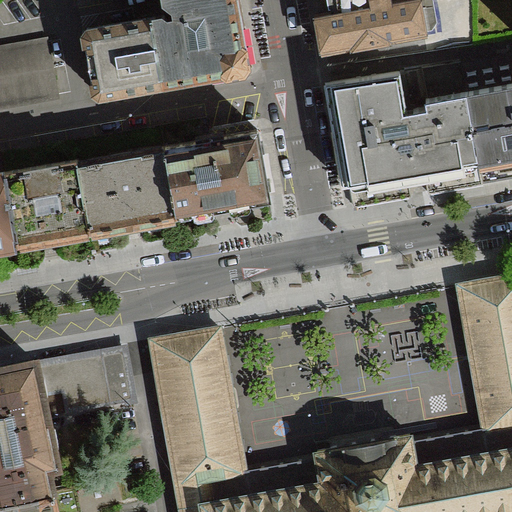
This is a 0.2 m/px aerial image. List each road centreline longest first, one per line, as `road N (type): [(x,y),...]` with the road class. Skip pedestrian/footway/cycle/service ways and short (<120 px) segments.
road 1 (residential): [(323,251),(277,0)]
road 2 (residential): [(323,251),(511,218)]
road 3 (residential): [(0,336),(132,310),(177,277)]
road 4 (residential): [(177,277),(0,303)]
road 5 (residential): [(177,277),(323,251)]
